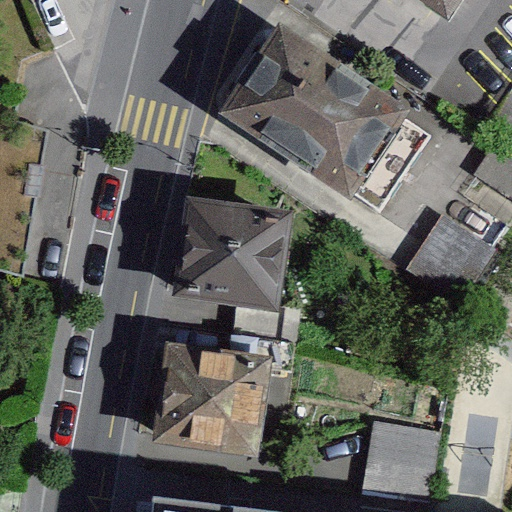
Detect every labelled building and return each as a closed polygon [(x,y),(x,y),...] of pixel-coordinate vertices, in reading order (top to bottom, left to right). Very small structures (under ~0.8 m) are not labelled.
[(380,0),(451,47),(481,0),(380,0)] [(438,124),(274,19),(218,105),(382,210),(438,124)] [(297,203),(186,190),(175,284),(286,297),(297,203)] [(439,211),(410,264),(478,301),(507,248),(439,211)] [(273,350),(168,339),(158,424),(264,436),(273,350)] [(374,434),(359,510),(372,511),(430,511),(443,448),(374,434)]
